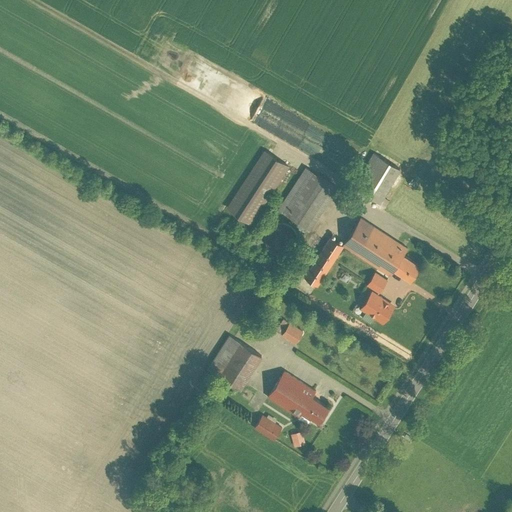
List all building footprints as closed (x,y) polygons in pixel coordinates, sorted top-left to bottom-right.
[(291,163),(268,147),(230,206),(254,221),(291,163)] [(382,201),(400,164),(372,150),(361,174),(367,177),(365,181),(372,185),(367,194),(382,201)] [(339,185),(309,164),(280,207),(311,227),(339,185)] [(410,246),(363,215),(345,242),(392,273),(397,266),(412,276),(423,260),(408,249),(410,246)] [(334,234),(308,273),(319,281),(345,242),(334,234)] [(391,277),(378,269),(370,282),(382,290),(391,277)] [(397,303),(374,288),(363,305),(385,320),(397,303)] [(282,331),(288,319),(282,317),(276,329),(282,331)] [(306,328),(293,320),(284,332),(298,341),(306,328)] [(233,333),(222,350),(232,357),(244,340),(233,333)] [(265,354),(244,340),(232,357),(221,373),(243,388),(265,354)] [(318,388),(286,367),(269,394),(302,415),(306,409),(321,418),(332,402),(316,392),(318,388)] [(281,422),(266,412),(257,425),(273,435),(281,422)] [(294,445),(306,441),(302,429),(291,432),(294,445)]
